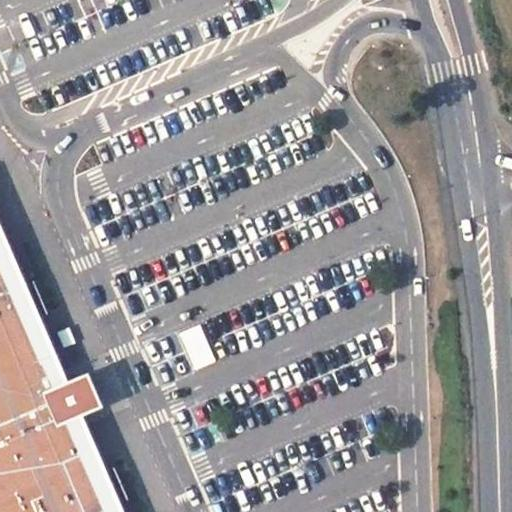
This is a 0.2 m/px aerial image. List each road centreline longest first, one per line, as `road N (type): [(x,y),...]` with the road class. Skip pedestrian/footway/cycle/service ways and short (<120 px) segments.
road 1 (secondary): [(476,187),(499,427),(499,511)]
road 2 (secondary): [(459,67),(476,187)]
